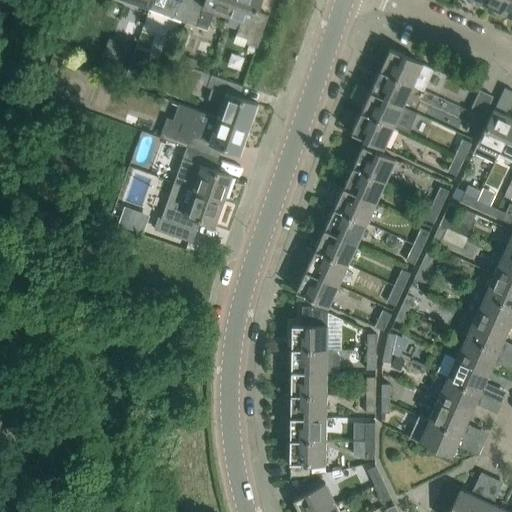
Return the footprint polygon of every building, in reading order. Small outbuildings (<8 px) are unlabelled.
[(125,0),(150,8),(152,0),(125,0)] [(152,0),(150,8),(186,21),(192,0),(152,0)] [(213,11),(227,15),(232,0),(204,0),(204,1),(200,0),(192,0),(186,21),(207,29),(213,11)] [(260,0),(232,0),(227,15),(240,20),(235,34),(246,38),(245,42),(257,46),(265,23),(254,19),(260,0)] [(500,11),(505,0),(480,0),(480,2),(500,11)] [(511,16),(511,0),(505,0),(500,11),(511,16)] [(423,89),(433,68),(390,48),(380,69),(412,84),(423,89)] [(50,62),(39,91),(53,96),(58,83),(53,81),(58,65),(50,62)] [(403,105),(412,84),(380,69),(370,90),(403,105)] [(211,75),(207,86),(211,88),(207,98),(222,103),(217,117),(248,128),(257,104),(238,97),(231,94),(235,83),(211,75)] [(483,116),(493,95),(480,89),(470,110),(474,112),(483,116)] [(370,90),(360,111),(393,126),(408,133),(417,112),(403,105),(370,90)] [(240,153),(248,128),(217,117),(202,112),(187,106),(182,122),(167,116),(159,136),(186,145),(185,147),(210,156),(214,144),(240,153)] [(511,124),(511,117),(493,109),(473,152),(494,162),(499,151),(511,124)] [(393,126),(360,111),(351,132),(383,147),(393,126)] [(475,133),(483,116),(474,112),(467,129),(475,133)] [(511,157),(511,124),(499,151),(511,157)] [(463,158),(471,142),(462,138),(455,154),(463,158)] [(385,181),(395,159),(362,144),(352,166),(385,181)] [(206,166),(210,156),(185,147),(181,158),(173,180),(192,187),(192,189),(223,200),(232,175),(206,166)] [(456,174),(463,158),(455,154),(447,170),(456,174)] [(376,201),(385,181),(352,166),(343,186),(376,201)] [(215,224),(223,200),(192,189),(173,183),(157,229),(188,240),(196,218),(215,224)] [(473,207),(477,199),(481,191),(468,185),(460,201),(473,207)] [(366,222),(376,201),(343,186),(333,207),(366,222)] [(441,206),(448,190),(440,186),(433,202),(441,206)] [(490,205),(477,199),(473,207),(486,212),(490,205)] [(433,222),(441,206),(433,202),(425,218),(433,222)] [(455,219),(460,207),(449,202),(439,223),(446,227),(451,229),(469,237),(474,227),(455,219)] [(123,214),(134,219),(138,208),(127,203),(123,214)] [(357,242),(366,222),(333,207),(324,228),(357,242)] [(511,223),(511,214),(505,212),(502,219),(511,223)] [(440,240),(446,227),(439,223),(433,237),(440,240)] [(421,247),(429,231),(421,227),(413,243),(421,247)] [(347,263),(357,242),(324,228),(314,248),(347,263)] [(511,256),(511,231),(502,252),(511,256)] [(414,264),(421,247),(413,243),(405,260),(414,264)] [(338,283),(347,263),(314,248),(305,269),(338,283)] [(433,255),(426,252),(420,265),(427,268),(433,255)] [(511,256),(502,252),(493,273),(511,281),(511,256)] [(421,281),(427,268),(420,265),(414,278),(421,281)] [(402,288),(410,272),(401,268),(394,284),(402,288)] [(328,305),(338,283),(305,269),(295,290),(328,305)] [(511,281),(493,273),(484,294),(511,306),(511,281)] [(395,305),(402,288),(394,284),(386,301),(395,305)] [(414,297),(406,294),(400,306),(408,310),(414,297)] [(507,329),(511,319),(511,306),(484,294),(474,315),(507,329)] [(401,323),(408,310),(400,306),(394,319),(401,323)] [(383,329),(391,313),(382,309),(374,325),(383,329)] [(507,329),(474,315),(465,336),(498,350),(507,329)] [(291,324),(291,347),(327,348),(327,325),(291,324)] [(396,334),(388,332),(385,346),(393,348),(396,334)] [(376,351),(376,333),(367,333),(366,351),(376,351)] [(489,371),(498,350),(465,336),(456,356),(489,371)] [(390,362),(393,348),(385,346),(381,360),(390,362)] [(327,348),(291,347),(290,370),(326,371),(333,372),(334,370),(338,369),(340,365),(340,355),(338,351),(334,350),(334,348),(327,348)] [(375,369),(376,351),(366,351),(366,369),(375,369)] [(489,371),(456,356),(446,378),(479,392),(489,371)] [(326,393),(326,371),(290,370),(290,393),(326,393)] [(375,395),(375,377),(366,377),(366,395),(375,395)] [(479,392),(446,378),(437,398),(470,413),(479,392)] [(389,383),(381,383),(381,398),(389,398),(389,383)] [(325,416),(326,393),(290,393),(290,416),(325,416)] [(375,413),(375,395),(366,395),(365,412),(375,413)] [(388,412),(389,398),(381,398),(381,412),(388,412)] [(470,413),(437,398),(428,419),(460,434),(470,413)] [(460,434),(428,419),(418,415),(408,436),(451,455),(460,434)] [(325,439),(325,416),(290,416),(289,438),(325,439)] [(374,440),(374,422),(365,422),(365,440),(374,440)] [(325,463),(325,439),(289,438),(289,462),(290,462),(290,478),(309,474),(309,462),(325,463)] [(374,458),(374,440),(365,440),(364,458),(374,458)] [(383,481),(375,465),(367,469),(375,485),(383,481)] [(482,489),(504,497),(508,484),(487,476),(482,489)] [(391,497),(383,481),(375,485),(383,501),(391,497)] [(298,511),(317,511),(335,503),(325,482),(292,499),(298,511)] [(474,511),(481,498),(460,488),(448,511),(474,511)] [(499,511),(502,507),(481,498),(474,511),(499,511)] [(339,511),(335,503),(317,511),(339,511)]
